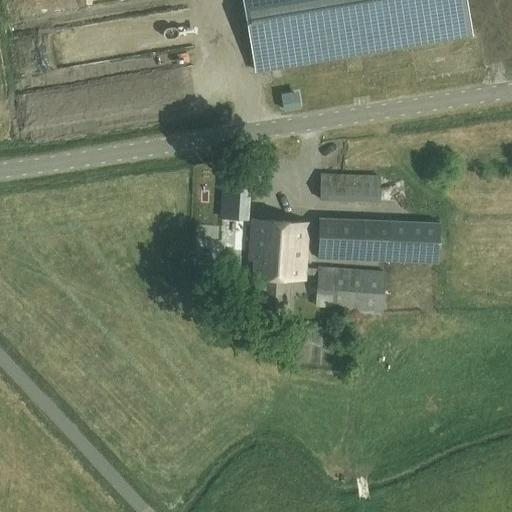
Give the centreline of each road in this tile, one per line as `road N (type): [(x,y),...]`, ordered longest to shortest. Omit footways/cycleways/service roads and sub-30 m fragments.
road 1 (tertiary): [(0,168),(511,89)]
road 2 (unclassified): [(144,511),(0,356)]
